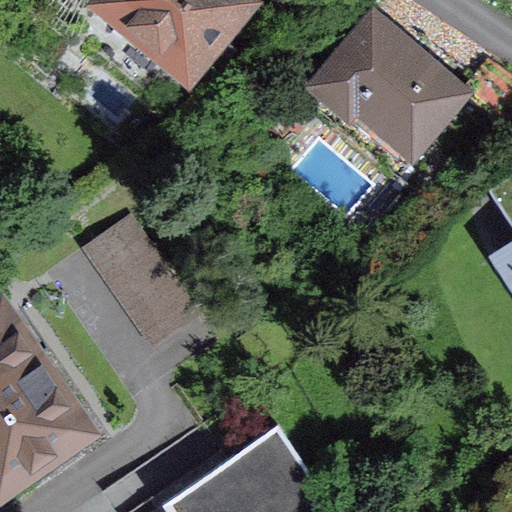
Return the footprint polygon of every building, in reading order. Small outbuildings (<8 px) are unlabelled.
[(104,0),(188,69),(204,50),(211,56),(219,56),(225,52),(227,46),(225,39),(218,33),(244,1),(242,0),(104,0)] [(373,17),(326,72),(372,111),(368,116),(411,153),(462,92),(373,17)] [(329,46),(310,30),(291,53),(310,69),(329,46)] [(511,171),(489,187),(511,222),(511,254),(503,260),(511,273),(511,171)] [(142,209),(59,255),(93,316),(126,298),(150,341),(200,313),(142,209)] [(0,488),(87,428),(0,304),(0,303),(0,488)] [(302,511),(315,503),(327,495),(278,423),(163,501),(165,504),(188,488),(202,507),(194,511),(302,511)] [(321,511),(315,503),(302,511),(321,511)]
